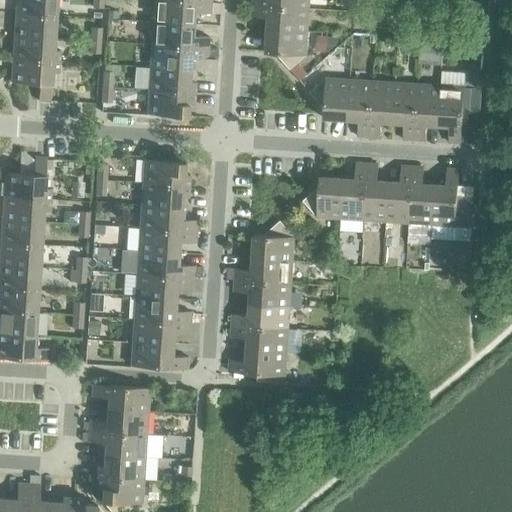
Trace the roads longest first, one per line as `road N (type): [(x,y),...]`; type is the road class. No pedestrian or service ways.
road 1 (residential): [(76,373),(204,379),(221,142)]
road 2 (residential): [(482,158),(221,142)]
road 3 (residential): [(221,142),(0,128)]
road 4 (residential): [(0,464),(70,468),(76,373)]
road 5 (residential): [(221,142),(230,0)]
